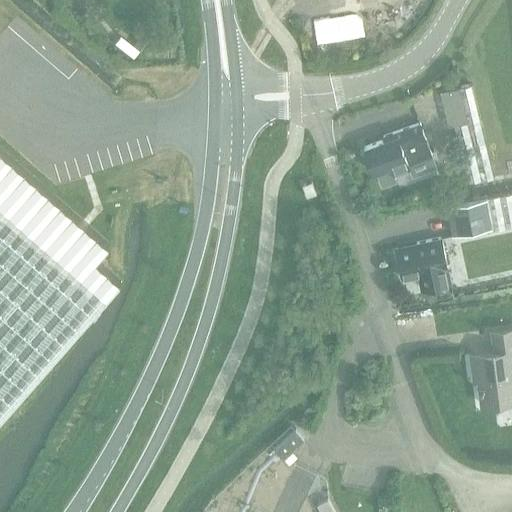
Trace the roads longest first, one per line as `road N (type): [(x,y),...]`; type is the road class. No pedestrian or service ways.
road 1 (primary): [(225,103),(191,270),(170,328),(75,511)]
road 2 (primary): [(118,511),(182,388),(220,274),(236,165),(225,103)]
road 3 (unclassified): [(311,96),(385,326),(370,445)]
road 4 (unclassified): [(311,96),(405,67),(438,36),(459,0)]
road 5 (unknown): [(375,403),(427,463),(495,480)]
